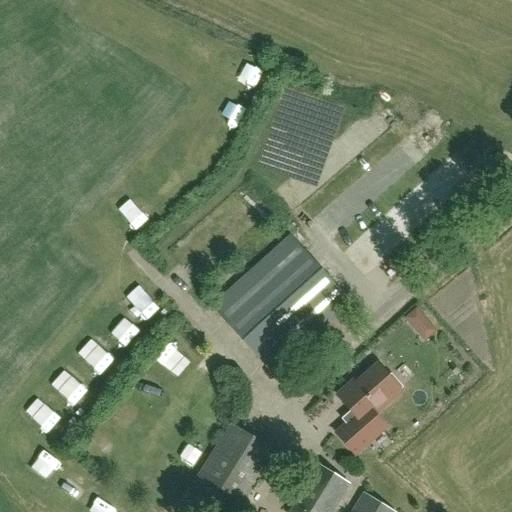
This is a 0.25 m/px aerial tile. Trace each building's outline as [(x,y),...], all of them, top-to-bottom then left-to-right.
[(272,373),(350,303),(289,236),(211,306),(272,373)] [(414,305),(402,317),(425,341),(437,328),(414,305)] [(53,380),(77,400),(90,385),(66,365),(53,380)] [(391,375),(388,378),(377,366),(356,384),(354,381),(349,386),(337,396),(351,412),(343,420),(347,425),(336,434),(355,455),(385,428),(374,415),(400,392),(399,390),(402,388),(391,375)] [(232,425),(189,493),(219,511),(235,511),(273,451),(232,425)] [(51,477),(69,492),(83,476),(65,461),(51,477)] [(318,464),(288,511),(330,511),(349,483),(318,464)] [(393,511),(363,493),(351,511),(393,511)]
